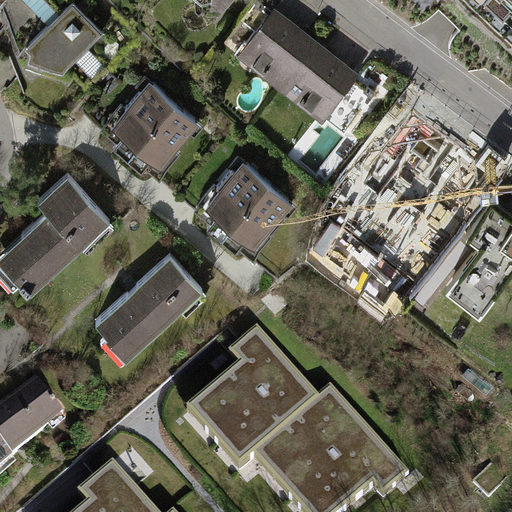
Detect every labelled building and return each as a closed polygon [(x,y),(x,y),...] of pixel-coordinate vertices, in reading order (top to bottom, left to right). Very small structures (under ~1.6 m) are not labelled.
[(24,0),(42,18),(17,41),(21,58),(58,64),(99,29),(72,0),(65,0),(55,8),(47,0),(24,0)] [(511,0),(483,0),(511,27),(511,0)] [(234,47),(277,82),(315,36),(271,1),(234,47)] [(277,82),(321,117),(358,71),(315,36),(277,82)] [(143,72),(107,119),(120,130),(111,140),(137,163),(146,153),(158,161),(195,117),(143,72)] [(406,127),(358,190),(409,229),(458,167),(406,127)] [(237,153),(201,200),(214,212),(205,222),(231,244),(240,235),(252,242),(289,198),(237,153)] [(51,207),(2,250),(35,287),(108,221),(66,175),(41,197),(51,207)] [(478,245),(443,288),(476,314),(511,270),(511,217),(492,201),(465,234),(478,245)] [(150,274),(101,317),(132,351),(201,291),(166,252),(146,270),(150,274)] [(339,511),(372,484),(385,499),(409,478),(333,391),(318,404),(259,336),(237,354),(247,366),(190,416),(240,473),(255,459),(300,511),(339,511)] [(39,378),(0,409),(0,471),(69,414),(39,378)] [(152,511),(113,467),(80,497),(90,508),(85,511),(152,511)]
